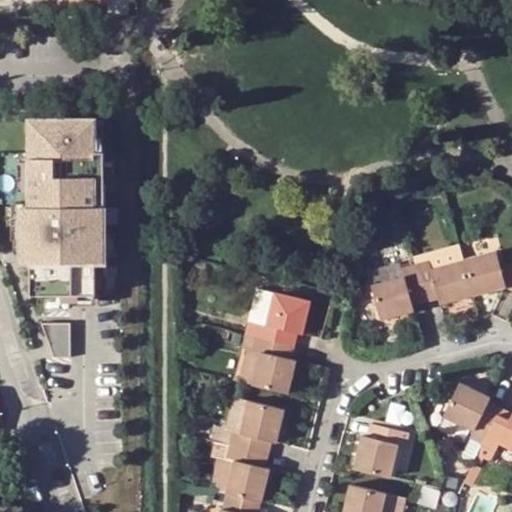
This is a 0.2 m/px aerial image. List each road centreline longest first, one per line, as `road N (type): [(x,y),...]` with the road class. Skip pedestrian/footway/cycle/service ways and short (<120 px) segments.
road 1 (residential): [(511,345),(342,383),(310,511)]
road 2 (residential): [(64,511),(0,322)]
